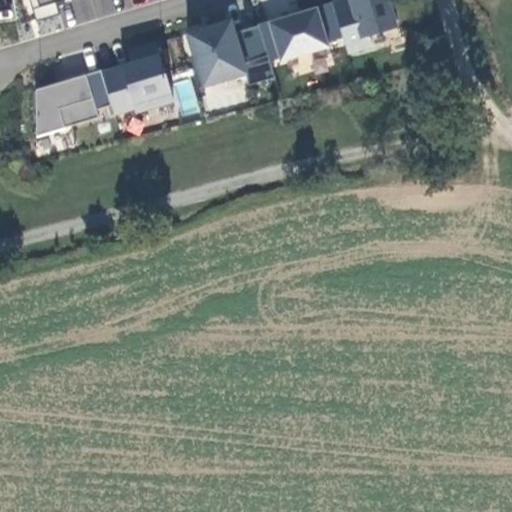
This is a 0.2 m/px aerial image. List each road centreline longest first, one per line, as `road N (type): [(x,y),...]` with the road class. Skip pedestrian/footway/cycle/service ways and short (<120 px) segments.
road 1 (residential): [(0,82),(27,53),(199,0)]
road 2 (unclassified): [(511,133),(470,78),(448,0)]
